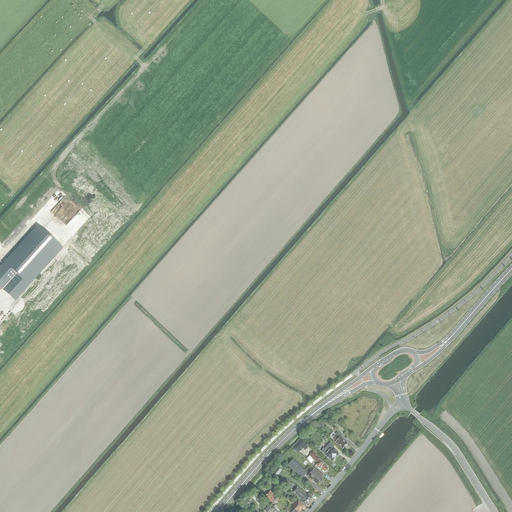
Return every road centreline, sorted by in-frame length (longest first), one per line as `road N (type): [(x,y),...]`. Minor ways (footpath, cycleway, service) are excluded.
road 1 (primary): [(217,511),(328,401)]
road 2 (unclassified): [(493,511),(454,448),(400,401)]
road 3 (residential): [(400,401),(312,511)]
